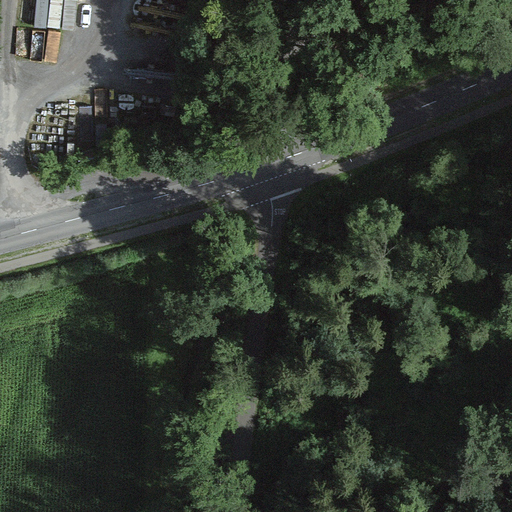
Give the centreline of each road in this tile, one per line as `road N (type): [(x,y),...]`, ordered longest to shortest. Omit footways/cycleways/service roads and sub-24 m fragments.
road 1 (unclassified): [(284,160),(249,380),(238,511)]
road 2 (tertiary): [(0,238),(284,160)]
road 3 (tertiary): [(284,160),(511,69)]
road 4 (unclassified): [(293,0),(284,160)]
